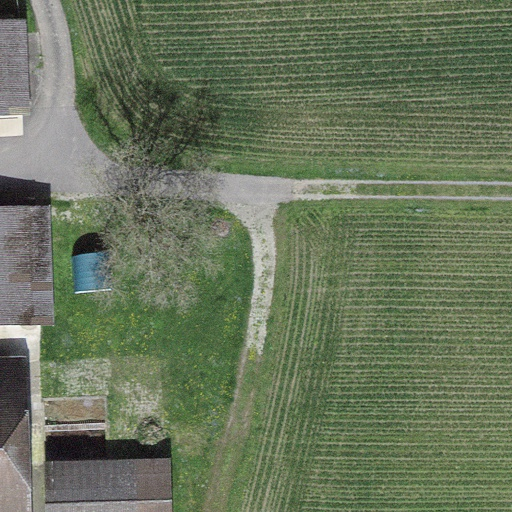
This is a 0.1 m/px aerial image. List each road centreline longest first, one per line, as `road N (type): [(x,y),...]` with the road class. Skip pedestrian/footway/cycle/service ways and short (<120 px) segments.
road 1 (track): [(511,193),(146,180),(65,144)]
road 2 (track): [(43,0),(58,37),(65,144),(0,182)]
